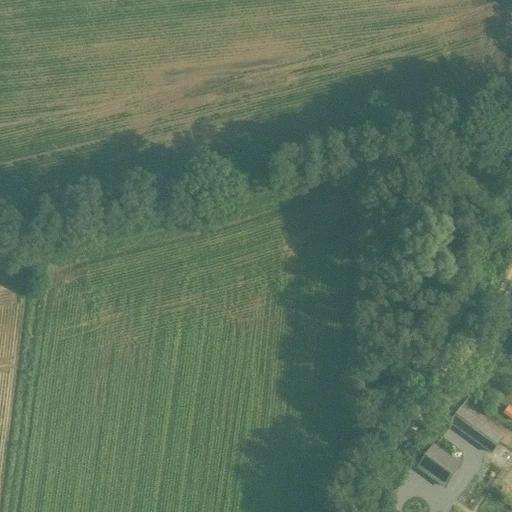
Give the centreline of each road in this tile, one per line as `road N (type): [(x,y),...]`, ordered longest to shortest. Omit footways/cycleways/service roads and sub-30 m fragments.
road 1 (track): [(0,251),(423,151),(463,161),(511,201)]
road 2 (track): [(360,511),(511,281)]
